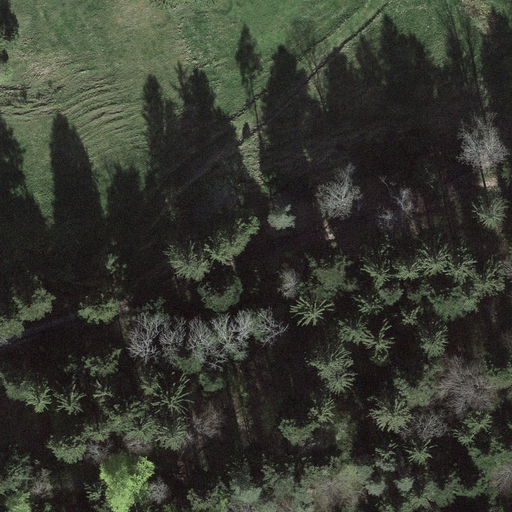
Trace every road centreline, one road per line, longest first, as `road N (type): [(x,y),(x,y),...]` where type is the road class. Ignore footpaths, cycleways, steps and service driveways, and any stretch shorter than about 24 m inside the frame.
road 1 (track): [(0,343),(235,256),(511,188)]
road 2 (track): [(119,300),(124,264),(178,175),(300,86),(381,0)]
